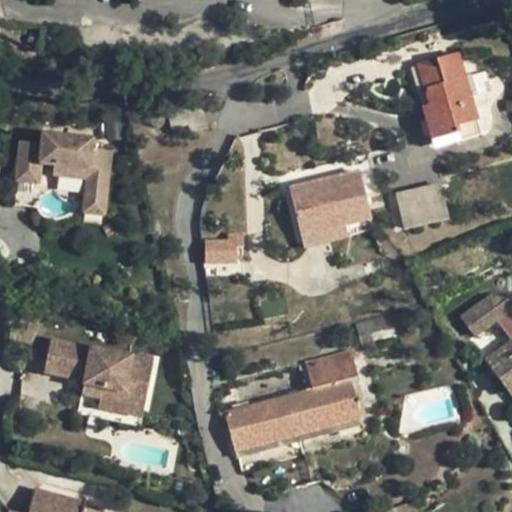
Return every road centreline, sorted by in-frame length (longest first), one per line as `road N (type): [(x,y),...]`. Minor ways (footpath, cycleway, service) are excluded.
road 1 (residential): [(6,0),(22,11),(245,5),(285,18),(362,2),(382,25)]
road 2 (unclassified): [(382,25),(236,75),(161,89),(55,90),(0,77)]
